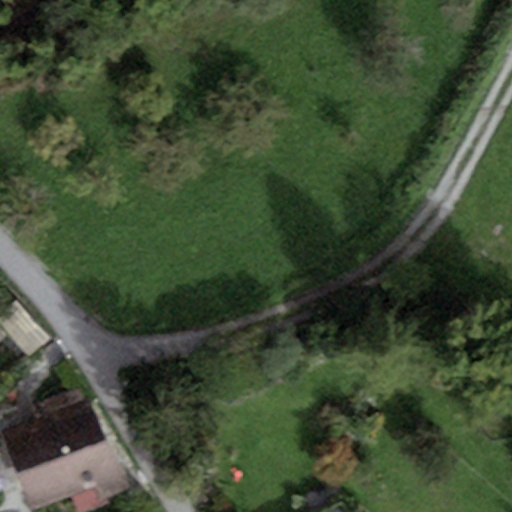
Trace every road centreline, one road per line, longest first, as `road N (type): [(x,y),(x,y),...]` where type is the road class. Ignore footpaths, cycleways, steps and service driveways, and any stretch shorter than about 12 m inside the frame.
road 1 (unclassified): [(92,358),(252,329),(367,278),(428,221),(511,76)]
road 2 (residential): [(171,511),(92,358)]
road 3 (residential): [(92,358),(0,251)]
